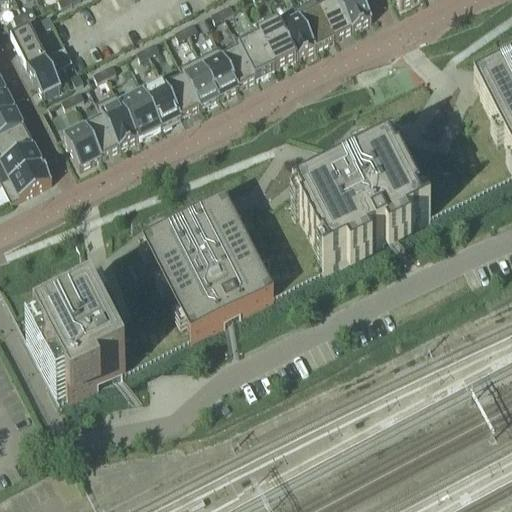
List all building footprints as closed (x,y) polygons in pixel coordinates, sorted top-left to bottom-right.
[(9,0),(0,0),(0,11),(12,4),(9,0)] [(76,0),(68,0),(66,1),(70,9),(79,4),(76,0)] [(261,0),(250,0),(254,8),(264,3),(261,0)] [(314,4),(313,5),(334,46),(351,37),(332,0),(331,1),(333,5),(318,13),(314,4)] [(332,0),(351,37),(371,27),(357,0),(332,0)] [(392,0),(398,13),(421,1),(420,0),(392,0)] [(66,1),(56,6),(60,14),(70,9),(66,1)] [(309,7),(293,14),(314,55),(334,46),(313,5),(309,7)] [(228,11),(219,16),(223,24),(233,19),(228,11)] [(30,14),(21,19),(25,27),(34,22),(30,14)] [(295,19),(276,28),(295,65),(314,55),(293,14),(293,15),(295,19)] [(219,16),(210,21),(214,29),(223,24),(219,16)] [(21,19),(12,24),(16,32),(25,27),(21,19)] [(48,22),(40,26),(45,36),(53,32),(48,22)] [(208,37),(202,25),(197,28),(203,39),(208,37)] [(254,35),(253,35),(274,76),(295,65),(276,28),(256,39),(254,35)] [(192,30),(183,35),(187,43),(196,38),(192,30)] [(28,32),(9,42),(25,73),(44,64),(43,61),(28,32)] [(0,296),(0,302),(18,337),(23,348),(91,314),(124,379),(157,362),(189,346),(189,345),(190,344),(187,336),(152,268),(144,253),(223,212),(269,303),(271,302),(272,304),(298,290),(300,289),(317,281),(322,278),(321,277),(321,276),(325,274),(328,272),(322,261),(319,262),(312,249),(307,240),(302,229),(298,222),(301,221),(295,209),(292,210),(291,208),(308,199),(333,186),(350,178),(390,157),(391,160),(388,162),(394,173),(397,172),(398,173),(409,195),(418,212),(414,213),(421,225),(426,222),(428,221),(428,222),(429,224),(465,205),(470,202),(511,181),(511,166),(510,162),(503,149),(492,126),(478,100),(486,97),(480,84),(497,75),(508,70),(508,69),(511,67),(511,35),(411,87),(241,173),(0,296)] [(183,35),(173,40),(177,47),(187,43),(183,35)] [(253,35),(234,45),(254,86),(274,76),(253,35)] [(217,53),(216,54),(237,95),(246,91),(254,86),(234,45),(233,45),(237,54),(222,62),(217,53)] [(154,50),(144,54),(148,62),(158,58),(154,50)] [(44,64),(25,73),(41,105),(60,96),(54,83),(52,79),(71,70),(63,54),(44,64)] [(144,54),(135,59),(139,67),(148,62),(144,54)] [(216,54),(197,63),(218,104),(237,95),(216,54)] [(197,63),(178,73),(199,114),(218,104),(197,63)] [(486,97),(478,100),(492,126),(503,149),(510,162),(511,166),(511,67),(508,69),(508,70),(497,75),(480,84),(486,97)] [(111,71),(101,76),(105,84),(115,79),(111,71)] [(160,83),(159,83),(180,124),(199,114),(178,73),(177,74),(181,82),(164,91),(160,83)] [(101,76),(92,81),(96,89),(105,84),(101,76)] [(77,80),(70,84),(75,94),(82,90),(77,80)] [(159,83),(139,93),(160,134),(162,133),(163,135),(171,131),(170,129),(180,124),(159,83)] [(115,100),(114,101),(137,146),(160,134),(139,93),(117,104),(115,100)] [(79,98),(69,103),(73,111),(83,106),(79,98)] [(4,99),(0,100),(0,122),(13,116),(4,99)] [(114,101),(95,110),(118,156),(137,146),(114,101)] [(69,103),(60,108),(64,116),(73,111),(69,103)] [(100,124),(84,132),(101,164),(118,156),(95,110),(94,111),(100,124)] [(13,116),(0,122),(0,144),(22,133),(13,116)] [(84,132),(62,143),(62,144),(78,176),(101,164),(84,132)] [(22,133),(0,144),(0,168),(32,152),(22,133)] [(32,152),(0,168),(0,189),(40,169),(32,152)] [(308,199),(291,208),(292,210),(295,209),(301,221),(298,222),(302,229),(307,240),(312,249),(319,262),(322,261),(328,272),(325,274),(321,276),(321,277),(322,278),(322,279),(345,267),(349,274),(360,268),(371,263),(367,256),(379,250),(384,247),(387,254),(397,249),(409,243),(406,236),(421,228),(429,224),(428,222),(428,221),(426,222),(421,225),(414,213),(418,212),(409,195),(398,173),(397,172),(394,173),(388,162),(391,160),(390,157),(350,178),(333,186),(308,199)] [(40,169),(0,189),(0,191),(10,210),(51,189),(40,169)] [(223,212),(144,253),(152,268),(187,336),(190,344),(189,345),(189,346),(227,327),(271,305),(272,304),(271,302),(269,303),(223,212)] [(124,379),(91,314),(23,348),(47,393),(57,413),(66,409),(70,416),(74,414),(92,405),(100,401),(97,393),(116,384),(124,379)]
